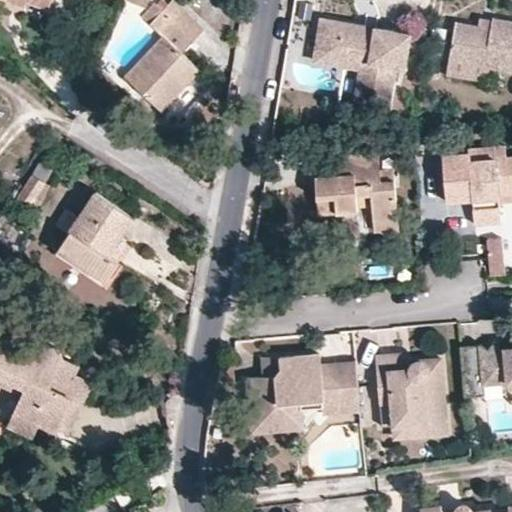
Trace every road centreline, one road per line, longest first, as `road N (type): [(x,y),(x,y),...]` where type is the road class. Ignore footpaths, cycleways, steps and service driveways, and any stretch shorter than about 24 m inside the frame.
road 1 (residential): [(215,313),(267,0)]
road 2 (residential): [(215,313),(425,303),(458,289)]
road 3 (residential): [(190,511),(185,459),(215,313)]
